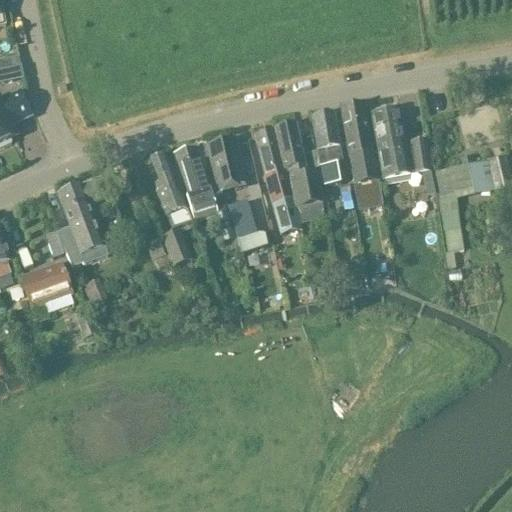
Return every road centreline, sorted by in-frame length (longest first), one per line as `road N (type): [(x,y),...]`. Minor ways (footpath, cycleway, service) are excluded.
road 1 (residential): [(69,168),(226,118),(511,65)]
road 2 (unclassified): [(69,168),(42,93),(25,0)]
